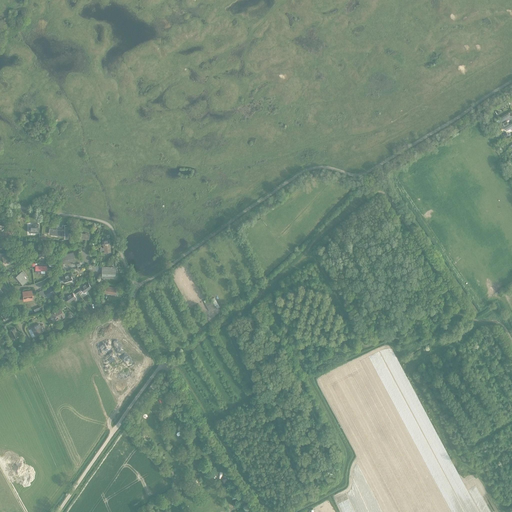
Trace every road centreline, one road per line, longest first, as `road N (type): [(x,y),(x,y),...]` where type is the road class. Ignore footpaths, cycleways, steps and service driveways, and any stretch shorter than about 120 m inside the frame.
road 1 (unclassified): [(56,511),(161,363)]
road 2 (unclassified): [(263,511),(161,363)]
